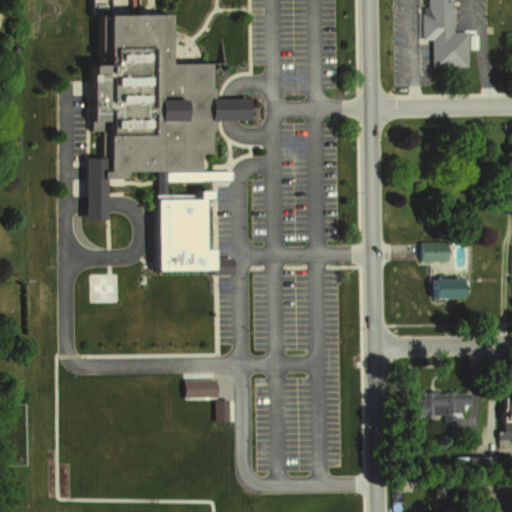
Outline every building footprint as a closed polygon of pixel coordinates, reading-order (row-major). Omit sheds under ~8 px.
[(420,0),(421,39),(427,39),(428,67),(464,66),(463,31),(449,31),(447,0),(420,0)] [(87,12),(88,63),(72,63),(72,79),(64,79),(64,91),(75,91),(76,117),(79,117),(79,127),(91,127),(92,155),(74,155),(75,219),(99,218),(98,184),(120,184),(120,167),(150,167),(150,194),(143,194),(144,268),(207,267),(208,271),(225,271),(225,251),(210,251),(210,246),(193,246),(193,198),(207,198),(207,186),(184,187),(184,196),(157,196),(157,177),(222,176),(221,168),(193,168),(193,150),(207,150),(207,119),(237,119),(237,89),(208,90),(208,85),(203,85),(203,61),(162,61),(161,11),(87,12)] [(511,213),(511,192),(500,192),(500,214),(511,213)] [(440,241),(413,241),(413,260),(440,260),(440,241)] [(461,278),(421,277),(421,297),(461,297),(461,278)] [(214,395),(181,396),(180,378),(213,377),(214,395)] [(461,391),(411,391),(411,414),(461,414),(461,391)] [(511,429),(511,414),(511,408),(495,408),(496,430),(511,429)]
